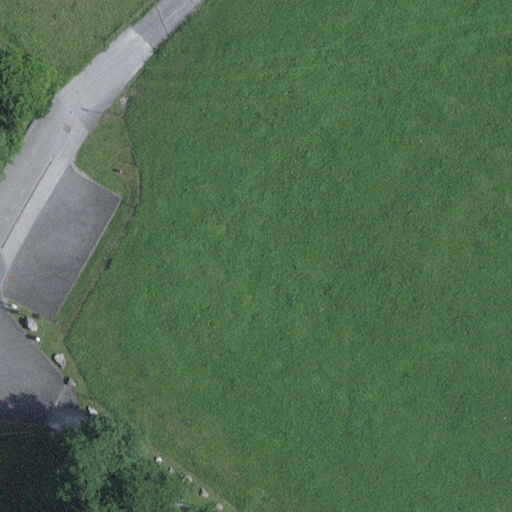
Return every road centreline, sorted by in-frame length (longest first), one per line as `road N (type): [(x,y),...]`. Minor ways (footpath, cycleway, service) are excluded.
road 1 (track): [(77,105),(184,0)]
road 2 (residential): [(0,225),(77,105)]
